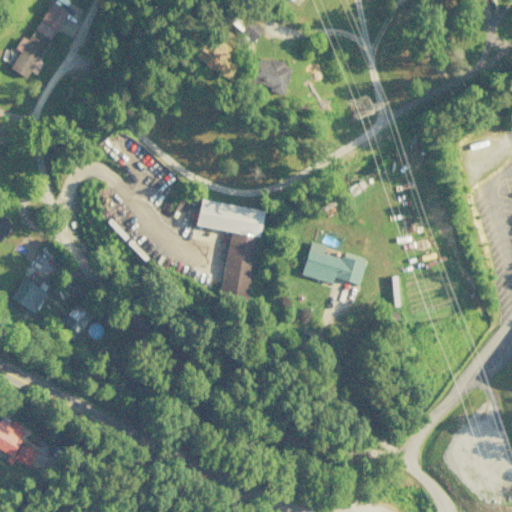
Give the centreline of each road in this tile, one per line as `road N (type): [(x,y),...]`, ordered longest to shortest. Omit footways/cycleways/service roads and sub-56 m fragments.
road 1 (residential): [(441,511),(433,492),(397,456),(297,441),(228,406),(142,328),(64,241),(30,122),(93,0)]
road 2 (residential): [(511,43),(313,164),(250,191),(200,182),(163,158),(115,113),(93,73),(68,55)]
road 3 (tertiary): [(0,369),(275,511)]
road 4 (residential): [(406,464),(409,443),(511,317)]
